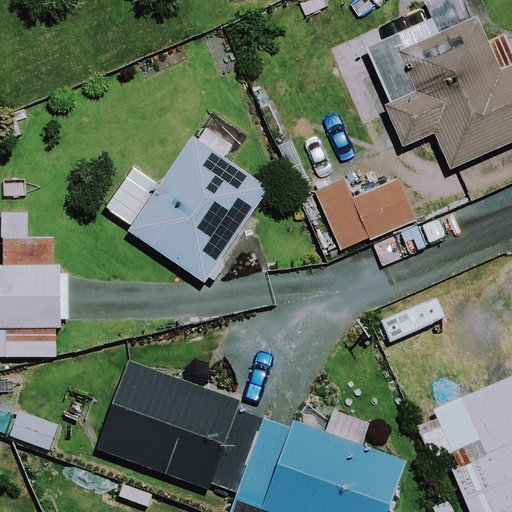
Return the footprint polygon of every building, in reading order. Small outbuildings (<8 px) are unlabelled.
[(511,54),(493,4),(473,12),(468,0),(437,0),(416,8),(425,32),(368,53),(406,151),(440,137),(453,170),(511,147),(511,54)] [(233,149),(210,133),(202,144),(196,140),(131,234),(207,287),(272,193),(225,160),(233,149)] [(368,167),(316,186),(341,253),(420,224),(405,182),(377,192),(368,167)] [(0,332),(0,377),(1,377),(2,360),(66,363),(72,242),(29,240),(30,217),(6,216),(1,332),(0,332)] [(338,413),(330,435),(316,430),(321,417),(303,410),(298,424),(133,367),(102,457),(259,511),(401,511),(418,465),(365,447),(372,425),(338,413)] [(511,511),(511,382),(458,405),(452,390),(410,407),(434,464),(447,458),(469,511),(511,511)]
